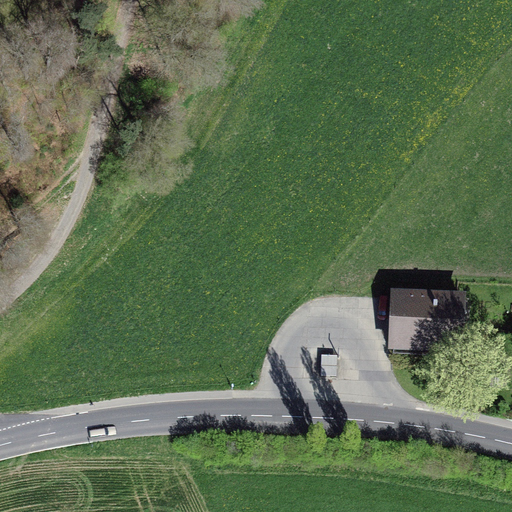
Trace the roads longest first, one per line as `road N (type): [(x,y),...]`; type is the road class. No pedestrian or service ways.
road 1 (secondary): [(511,444),(425,426),(236,415),(91,426),(0,445)]
road 2 (track): [(0,301),(68,221),(130,0)]
road 3 (track): [(0,225),(41,202),(92,149)]
